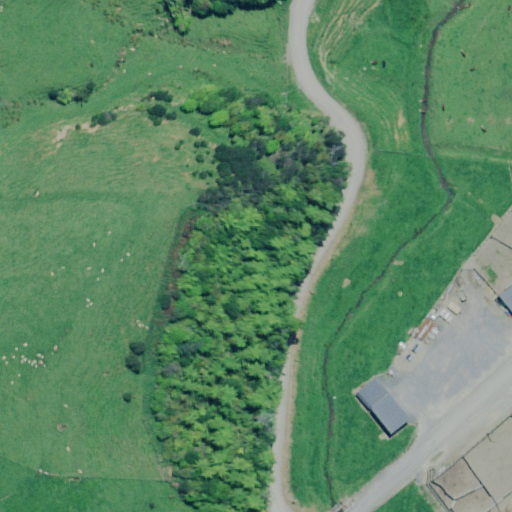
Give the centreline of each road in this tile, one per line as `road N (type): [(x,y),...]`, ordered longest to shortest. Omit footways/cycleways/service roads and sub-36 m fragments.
road 1 (unclassified): [(282,511),(263,448),(282,262),(338,137),(324,89),(288,23),(287,0)]
road 2 (unclassified): [(355,511),(511,368)]
